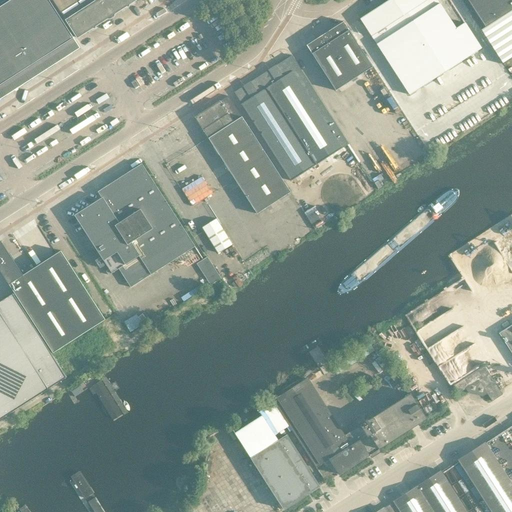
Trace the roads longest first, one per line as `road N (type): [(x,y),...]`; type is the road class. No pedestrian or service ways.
road 1 (tertiary): [(0,215),(245,58),(286,3)]
road 2 (unknown): [(342,0),(397,91),(416,107),(445,99),(489,62),(456,0)]
road 3 (tertiary): [(197,0),(0,125)]
road 4 (unknown): [(301,9),(297,45),(357,139),(303,188)]
road 5 (unclassified): [(334,511),(511,397)]
road 6 (unknown): [(323,382),(340,402),(360,406),(426,362)]
